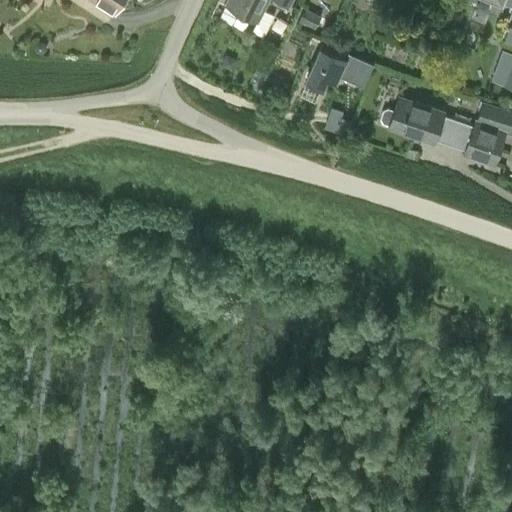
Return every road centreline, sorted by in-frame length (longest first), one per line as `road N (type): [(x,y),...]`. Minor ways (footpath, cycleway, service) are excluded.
road 1 (unclassified): [(511,240),(264,157)]
road 2 (unclassified): [(50,115),(264,157)]
road 3 (unclassified): [(264,157),(155,92)]
